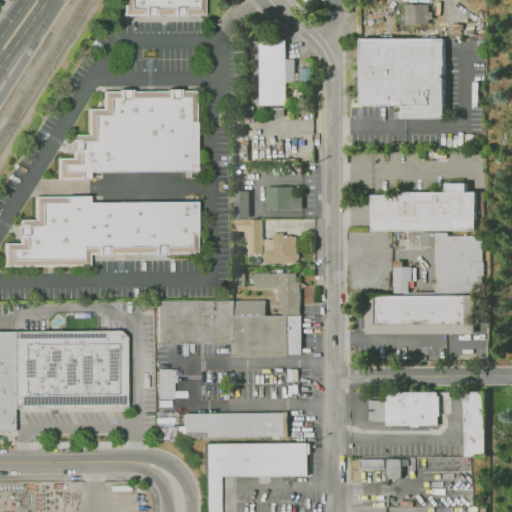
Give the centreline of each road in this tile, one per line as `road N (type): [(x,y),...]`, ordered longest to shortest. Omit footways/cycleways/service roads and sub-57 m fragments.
road 1 (tertiary): [(293,20),(331,50),(336,74),(332,511)]
road 2 (residential): [(335,377),(511,376)]
road 3 (tertiary): [(0,462),(122,461)]
